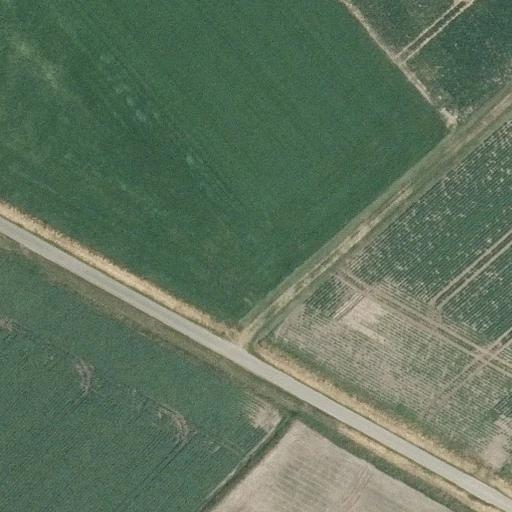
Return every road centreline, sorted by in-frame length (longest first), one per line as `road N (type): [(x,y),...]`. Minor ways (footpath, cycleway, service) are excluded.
road 1 (unclassified): [(511,508),(0,225)]
road 2 (track): [(511,98),(227,352)]
